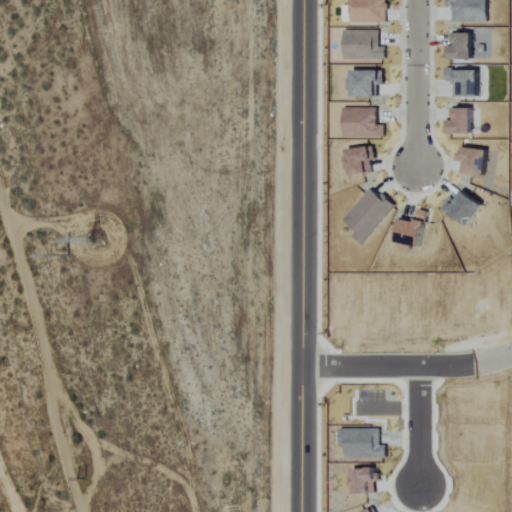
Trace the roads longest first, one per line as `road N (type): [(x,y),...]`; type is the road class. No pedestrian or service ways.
road 1 (tertiary): [(296,511),(302,0)]
road 2 (residential): [(300,370),(423,369),(511,356)]
road 3 (residential): [(420,0),(420,159)]
